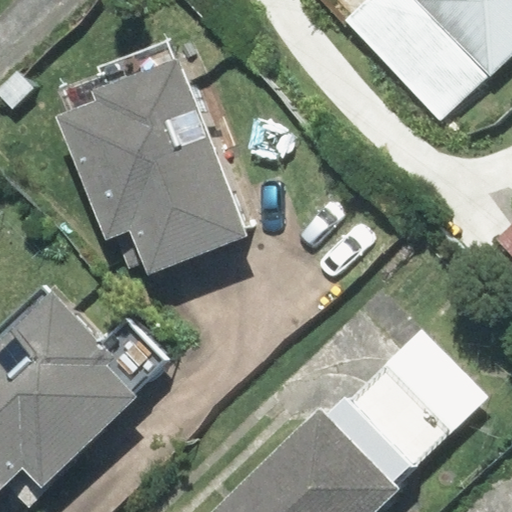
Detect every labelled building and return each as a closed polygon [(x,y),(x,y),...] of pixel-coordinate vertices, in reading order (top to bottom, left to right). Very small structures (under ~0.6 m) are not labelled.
[(443,130),(511,64),(511,0),(422,0),(420,2),(417,0),(384,0),(351,31),(443,130)] [(148,297),(247,258),(178,83),(92,116),(96,126),(56,141),(105,265),(131,254),(148,297)] [(511,247),(499,261),(511,273),(511,247)] [(0,511),(2,511),(25,491),(43,511),(140,420),(133,413),(166,382),(128,341),(101,366),(45,306),(0,348),(0,511)] [(234,511),(399,511),(394,506),(488,414),(423,347),(328,439),(320,430),(234,511)]
